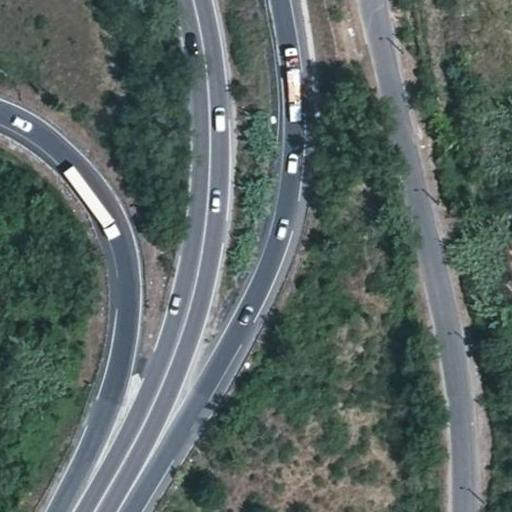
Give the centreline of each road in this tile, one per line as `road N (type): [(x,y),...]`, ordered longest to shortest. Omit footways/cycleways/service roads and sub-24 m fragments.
road 1 (trunk): [(130,511),(276,251),(299,162),(283,0)]
road 2 (primary): [(96,511),(158,405),(193,305),(212,183),(209,77),(194,0)]
road 3 (residential): [(371,0),(460,391),(462,511)]
road 4 (trunk): [(0,116),(79,166),(104,207),(122,269),(125,335),(99,421),(58,511)]
